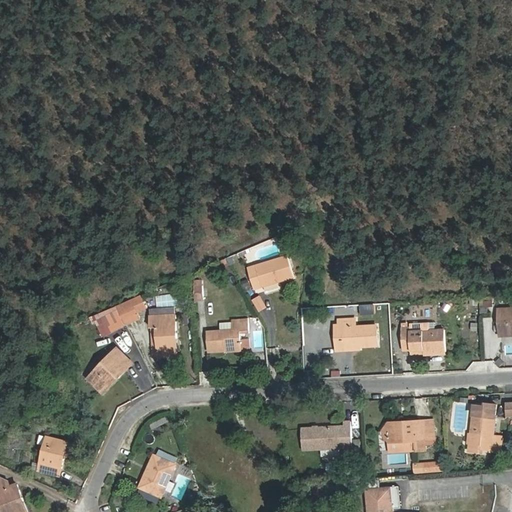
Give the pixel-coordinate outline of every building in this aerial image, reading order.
[(289,257),(248,269),(254,289),(295,278),(289,257)] [(204,280),(194,281),(195,296),(205,295),(204,280)] [(131,300),(137,313),(147,308),(140,296),(131,300)] [(125,324),(139,317),(137,313),(131,300),(116,306),(118,311),(125,323),(125,324)] [(104,333),(125,323),(118,311),(116,306),(95,316),(104,333)] [(499,337),(511,336),(511,330),(511,329),(511,307),(496,308),(499,337)] [(176,315),(151,316),(151,327),(153,327),(158,327),(159,356),(159,358),(178,357),(176,315)] [(354,319),(339,320),(340,326),(341,347),(360,347),(377,346),(376,326),(355,326),(354,319)] [(221,332),(208,333),(209,352),(226,351),(226,349),(242,348),(241,340),(241,331),(250,331),(249,322),(233,324),(234,331),(221,332)] [(233,324),(221,324),(221,332),(234,331),(233,324)] [(341,347),(340,326),(336,326),(337,351),(360,350),(360,347),(341,347)] [(424,350),(424,354),(446,353),(445,330),(410,332),(410,329),(401,329),(402,343),(410,343),(411,351),(424,350)] [(410,343),(402,343),(403,351),(411,351),(410,343)] [(89,379),(99,389),(113,375),(117,379),(126,371),(122,366),(128,359),(118,349),(89,379)] [(122,366),(126,371),(133,363),(128,359),(122,366)] [(113,375),(99,389),(104,393),(117,379),(113,375)] [(497,406),(475,403),(469,451),(482,453),(483,449),(491,449),(491,451),(500,453),(502,437),(493,435),(497,406)] [(273,415),(282,414),(282,406),(272,406),(273,415)] [(389,423),(389,442),(390,451),(413,450),(413,443),(416,443),(417,451),(430,450),(429,439),(439,439),(437,419),(389,423)] [(344,422),(344,426),(302,428),(303,450),(352,448),(351,421),(344,422)] [(40,471),(56,475),(57,468),(62,469),(64,459),(60,458),(64,441),(48,438),(40,471)] [(60,458),(64,459),(68,443),(64,441),(60,458)] [(176,464),(156,455),(141,488),(162,497),(176,464)] [(443,460),(423,462),(424,474),(444,472),(443,460)] [(0,504),(3,511),(8,510),(1,491),(9,488),(7,481),(0,483),(0,504)] [(9,488),(1,491),(8,510),(3,511),(2,511),(26,511),(17,486),(9,488)] [(366,489),(368,511),(392,511),(391,487),(366,489)] [(196,503),(205,500),(202,491),(193,495),(196,503)]
